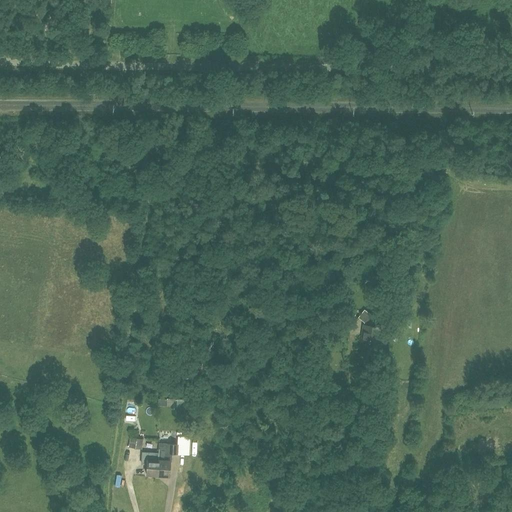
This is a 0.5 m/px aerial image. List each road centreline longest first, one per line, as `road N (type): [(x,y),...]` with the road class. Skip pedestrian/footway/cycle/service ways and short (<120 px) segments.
road 1 (track): [(511,126),(167,119),(105,511)]
road 2 (unclassified): [(96,66),(511,68)]
